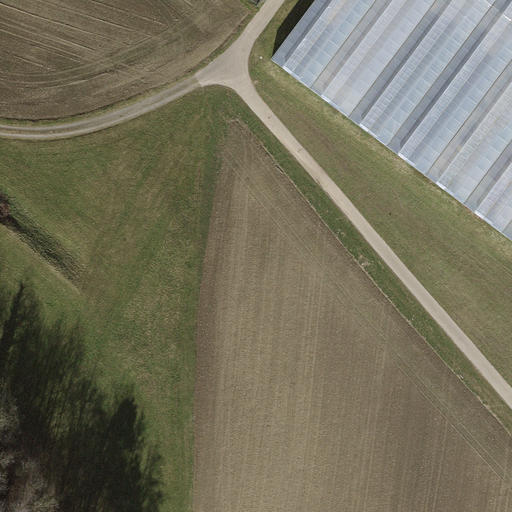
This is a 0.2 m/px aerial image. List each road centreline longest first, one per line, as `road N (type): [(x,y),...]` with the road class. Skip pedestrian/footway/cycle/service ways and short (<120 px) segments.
road 1 (track): [(511,400),(228,68)]
road 2 (track): [(0,132),(59,135),(118,121),(228,68)]
